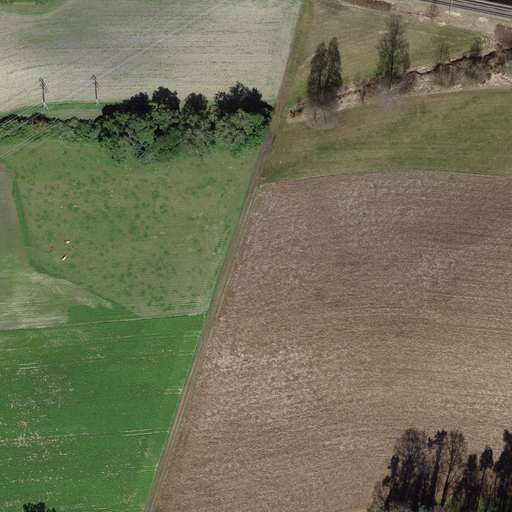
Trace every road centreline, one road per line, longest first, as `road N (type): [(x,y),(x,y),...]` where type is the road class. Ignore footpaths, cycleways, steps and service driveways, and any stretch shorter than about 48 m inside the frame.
road 1 (track): [(148,511),(314,7)]
road 2 (track): [(0,119),(69,106),(283,107)]
